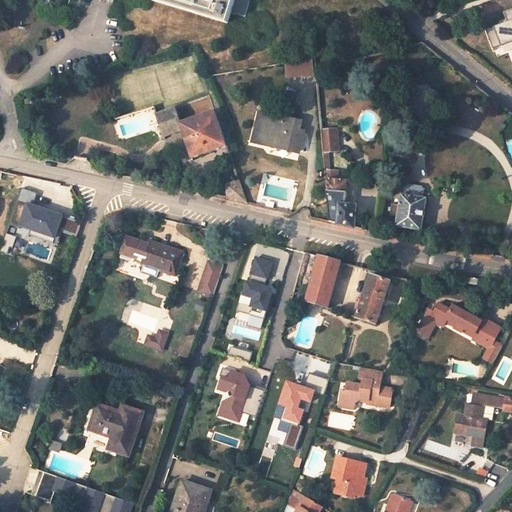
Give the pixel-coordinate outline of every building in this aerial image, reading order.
[(157,0),(229,22),(231,13),(246,17),(251,1),(247,0),(239,0),(239,1),(236,0),(157,0)] [(511,9),(505,13),(508,22),(486,30),(494,50),(511,42),(511,9)] [(461,28),(452,32),(456,40),(465,36),(461,28)] [(287,79),(316,77),(315,60),(286,62),(287,79)] [(183,131),(193,158),(228,146),(216,111),(182,123),(177,107),(158,115),(164,136),(183,131)] [(258,120),(253,143),(266,145),(266,142),(291,147),(290,149),(300,151),(304,132),(300,131),(302,122),(264,112),(262,121),(258,120)] [(323,130),(328,180),(336,181),(337,181),(337,170),(331,170),(330,152),(340,151),(337,129),(323,130)] [(178,151),(175,145),(168,147),(170,154),(178,151)] [(404,162),(390,161),(389,168),(403,170),(404,162)] [(16,175),(14,182),(22,183),(23,176),(16,175)] [(357,207),(346,206),(347,192),(346,191),(347,181),(337,181),(336,181),(328,180),(331,223),(355,228),(357,207)] [(241,181),(227,185),(229,200),(250,204),(241,181)] [(404,195),(403,195),(401,205),(393,204),(391,215),(399,217),(398,226),(422,231),(427,199),(424,198),(425,190),(423,186),(409,184),(405,187),(404,195)] [(11,225),(58,240),(67,215),(35,205),(39,194),(23,189),(11,225)] [(184,252),(150,240),(147,248),(140,246),(141,241),(129,237),(123,255),(135,259),(136,256),(144,259),(142,264),(176,276),(184,252)] [(319,256),(307,301),(328,308),(341,262),(319,256)] [(271,281),(275,261),(256,257),(252,276),(271,281)] [(207,266),(199,291),(211,295),(219,269),(207,266)] [(372,275),(391,281),(392,277),(373,271),(372,275)] [(377,324),(391,281),(372,275),(363,299),(360,298),(358,302),(362,303),(357,318),(377,324)] [(270,314),(277,289),(248,281),(237,319),(249,322),(253,309),(270,314)] [(357,318),(362,303),(358,302),(357,301),(352,316),(357,318)] [(493,341),(500,328),(482,318),(480,321),(452,306),(449,311),(437,304),(432,314),(444,320),(443,321),(454,327),(453,328),(461,332),(461,331),(472,337),(472,336),(490,345),(493,341)] [(164,353),(171,333),(160,329),(157,337),(149,334),(145,346),(164,353)] [(490,345),(483,358),(492,363),(501,346),(493,341),(490,345)] [(240,426),(247,405),(257,408),(260,397),(268,400),(279,368),(276,366),(276,365),(267,362),(268,360),(252,355),(248,369),(250,369),(247,377),(229,371),(214,418),(240,426)] [(360,399),(370,401),(369,404),(390,408),(393,389),(381,387),(383,372),(361,368),(359,379),(364,380),(363,385),(348,382),(346,390),(342,389),(340,402),(355,405),(355,403),(360,399)] [(308,384),(328,388),(329,380),(309,376),(308,384)] [(315,408),(320,391),(290,383),(280,420),(304,427),(310,406),(315,408)] [(501,407),(502,398),(484,395),(483,404),(501,407)] [(129,457),(144,413),(124,407),(122,412),(121,416),(117,415),(118,411),(99,405),(95,417),(93,417),(89,429),(113,437),(110,449),(118,451),(118,453),(129,457)] [(485,437),(487,424),(482,423),(482,419),(487,419),(491,420),(493,406),(484,405),(484,408),(467,405),(466,416),(459,415),(456,433),(485,437)] [(296,448),(303,428),(292,424),(286,445),(296,448)] [(367,464),(338,457),(333,477),(339,479),(342,480),(339,494),(355,498),(356,494),(363,496),(366,486),(361,484),(363,478),(364,478),(367,464)] [(133,511),(136,504),(41,472),(33,495),(77,510),(76,511),(133,511)] [(200,511),(204,502),(208,504),(212,491),(183,481),(172,511),(200,511)] [(297,511),(296,511),(320,511),(321,510),(323,507),(293,489),(288,505),(297,511)] [(406,511),(411,500),(393,494),(386,511),(406,511)] [(411,500),(406,511),(409,511),(414,501),(411,500)]
